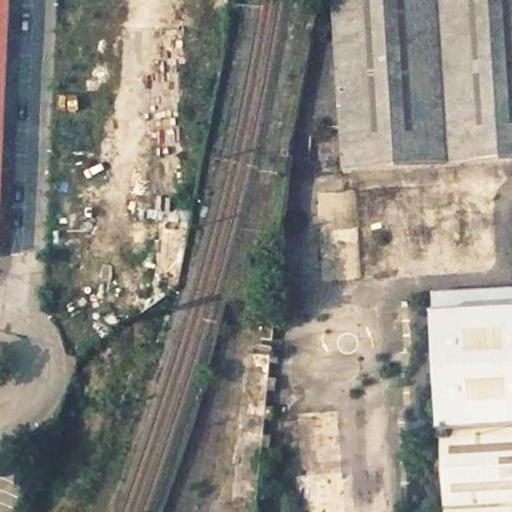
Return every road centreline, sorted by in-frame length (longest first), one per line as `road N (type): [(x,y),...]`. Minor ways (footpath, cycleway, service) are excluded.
road 1 (residential): [(39,0),(26,262),(7,313)]
road 2 (residential): [(0,421),(32,406),(48,373),(36,330),(7,313)]
